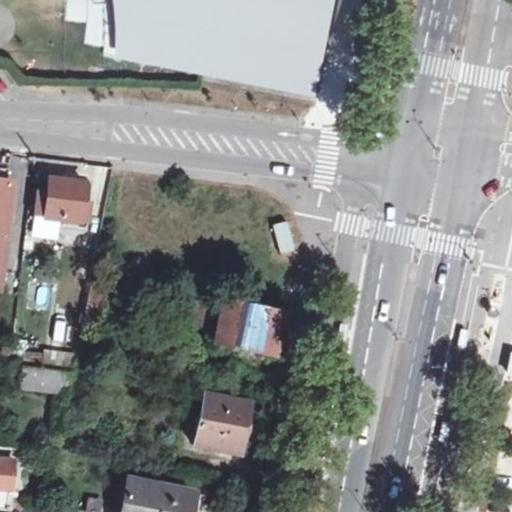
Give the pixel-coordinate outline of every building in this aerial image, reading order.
[(121,0),(125,20),(125,53),(312,89),(330,0),(121,0)] [(8,171),(0,169),(0,266),(10,267),(12,237),(9,236),(11,218),(5,217),(8,171)] [(87,183),(51,180),(49,194),(39,193),(36,219),(83,224),(87,183)] [(284,220),(271,225),(282,251),(295,246),(284,220)] [(10,267),(0,266),(0,296),(7,298),(10,267)] [(121,292),(92,286),(86,318),(116,324),(121,292)] [(279,309),(226,299),(217,342),(270,354),(275,330),(279,309)] [(339,318),(333,358),(342,359),(348,320),(339,318)] [(457,350),(466,351),(469,331),(461,330),(457,350)] [(42,348),(40,362),(67,365),(69,351),(42,348)] [(74,372),(23,367),(21,389),(70,395),(74,372)] [(250,403),(207,393),(196,444),(239,454),(244,431),(250,403)] [(438,441),(447,442),(450,420),(442,419),(438,441)] [(318,456),(314,480),(323,482),(327,458),(318,456)] [(0,498),(11,499),(13,467),(0,465),(0,498)] [(190,511),(194,492),(131,480),(124,511),(190,511)]
